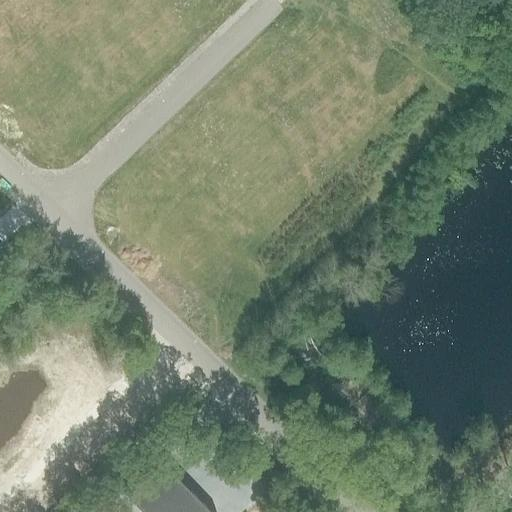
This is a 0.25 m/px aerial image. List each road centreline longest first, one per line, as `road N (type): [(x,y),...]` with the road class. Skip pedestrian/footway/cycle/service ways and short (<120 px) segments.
road 1 (residential): [(53,213),(356,511)]
road 2 (residential): [(53,213),(269,0)]
